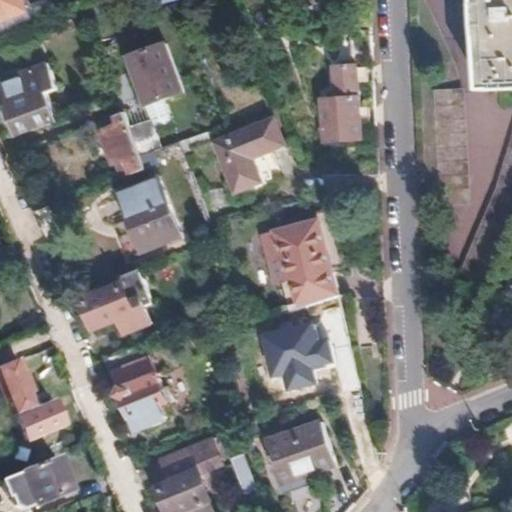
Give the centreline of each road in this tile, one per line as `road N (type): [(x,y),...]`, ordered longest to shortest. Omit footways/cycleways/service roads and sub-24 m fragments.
road 1 (residential): [(387,0),(408,398),(421,462)]
road 2 (residential): [(0,173),(136,511)]
